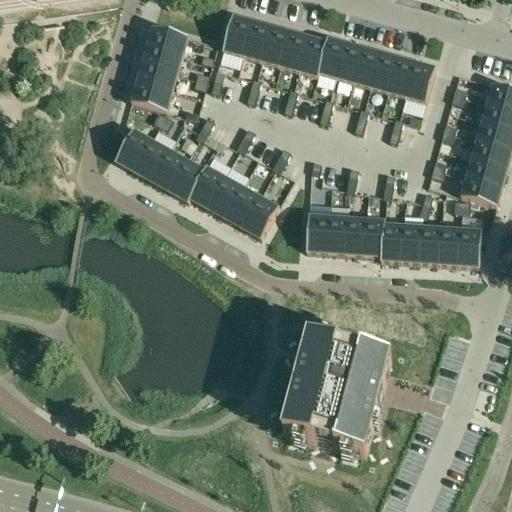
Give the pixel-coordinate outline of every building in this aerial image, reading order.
[(234,22),(224,57),(244,63),(254,27),(234,22)] [(254,27),(244,63),(262,68),(272,32),(254,27)] [(272,32),(262,68),(281,73),(291,37),(272,32)] [(151,36),(146,55),(182,64),(187,44),(151,36)] [(291,37),(281,73),(300,78),(309,42),(291,37)] [(309,42),(300,78),(318,83),(319,79),(320,75),(328,47),(309,42)] [(320,75),(319,79),(336,84),(346,48),(329,44),(328,47),(320,75)] [(346,48),(336,84),(354,89),(363,53),(346,48)] [(363,53),(354,89),(371,93),(381,58),(363,53)] [(146,55),(142,73),(178,81),(182,64),(146,55)] [(381,58),(371,93),(388,98),(398,63),(381,58)] [(204,61),(202,69),(214,72),(216,64),(204,61)] [(398,63),(388,98),(406,103),(415,67),(398,63)] [(415,67),(406,103),(425,108),(435,73),(415,67)] [(142,73),(138,91),(174,99),(178,81),(142,73)] [(199,78),(197,86),(209,89),(211,81),(199,78)] [(254,84),(251,96),(259,98),(262,87),(254,84)] [(197,86),(195,94),(207,97),(209,89),(197,86)] [(216,87),(213,98),(221,100),(224,89),(216,87)] [(511,95),(493,89),(487,107),(511,115),(511,95)] [(138,91),(134,110),(170,119),(174,99),(138,91)] [(458,93),(456,100),(467,104),(469,96),(458,93)] [(291,95),(288,106),(296,108),(299,97),(291,95)] [(251,96),(248,108),(255,110),(259,98),(251,96)] [(456,100),(453,108),(465,111),(467,104),(456,100)] [(327,105),(324,117),(331,119),(335,108),(327,105)] [(288,106),(285,118),(292,120),(296,108),(288,106)] [(511,115),(487,107),(481,125),(511,135),(511,115)] [(189,115),(187,123),(199,126),(201,118),(189,115)] [(362,115),(358,126),(366,129),(369,117),(362,115)] [(159,117),(153,128),(160,132),(166,122),(159,117)] [(324,117),(321,129),(328,131),(331,119),(324,117)] [(166,122),(160,132),(167,136),(173,126),(166,122)] [(208,124),(202,134),(209,138),(215,128),(208,124)] [(396,124),(393,136),(401,138),(404,127),(396,124)] [(511,135),(481,125),(475,144),(510,155),(511,148),(511,135)] [(358,126),(355,138),(363,140),(366,129),(358,126)] [(448,130),(445,137),(457,141),(459,133),(448,130)] [(136,133),(116,165),(134,175),(153,144),(136,133)] [(202,134),(195,144),(202,148),(209,138),(202,134)] [(249,134),(243,144),(250,148),(256,138),(249,134)] [(393,136),(390,148),(398,150),(401,138),(393,136)] [(445,137),(443,145),(455,148),(457,141),(445,137)] [(153,144),(134,175),(151,186),(170,155),(153,144)] [(243,144),(237,155),(244,159),(250,148),(243,144)] [(475,144),(469,162),(504,173),(510,155),(475,144)] [(285,154),(279,164),(285,168),(292,158),(285,154)] [(170,155),(151,186),(169,197),(188,165),(170,155)] [(469,162),(463,180),(498,191),(504,173),(469,162)] [(279,164),(272,175),(279,179),(285,168),(279,164)] [(188,165),(169,197),(186,207),(188,204),(205,176),(188,165)] [(437,167),(435,174),(447,178),(449,170),(437,167)] [(314,168),(312,180),(320,181),(322,169),(314,168)] [(205,176),(188,204),(206,214),(225,183),(207,172),(205,176)] [(352,174),(349,186),(357,188),(360,176),(352,174)] [(435,174),(433,182),(445,185),(447,178),(435,174)] [(387,180),(385,192),(393,193),(395,181),(387,180)] [(463,180),(457,198),(492,210),(498,191),(463,180)] [(225,183),(206,214),(223,225),(242,194),(225,183)] [(349,186),(347,198),(355,199),(357,188),(349,186)] [(385,192),(383,203),(391,205),(393,193),(385,192)] [(242,194),(223,225),(240,236),(260,204),(242,194)] [(426,199),(423,211),(431,213),(434,201),(426,199)] [(260,204),(240,236),(258,246),(277,215),(260,204)] [(457,206),(455,217),(463,218),(465,207),(457,206)] [(465,207),(463,218),(471,219),(472,208),(465,207)] [(423,211),(420,222),(427,225),(431,213),(423,211)] [(310,221),(308,258),(328,259),(330,222),(310,221)] [(330,222),(328,259),(346,260),(348,223),(330,222)] [(348,223),(346,260),(364,261),(366,224),(348,223)] [(366,224),(364,261),(382,262),(384,230),(384,226),(366,224)] [(382,262),(382,266),(401,268),(403,231),(384,230),(382,262)] [(403,231),(401,268),(420,269),(422,232),(403,231)] [(422,232),(420,269),(439,270),(441,233),(422,232)] [(441,233),(439,270),(458,271),(461,234),(441,233)] [(461,234),(458,271),(479,272),(481,236),(461,234)] [(300,368),(274,465),(353,487),(379,389),(300,368)]
